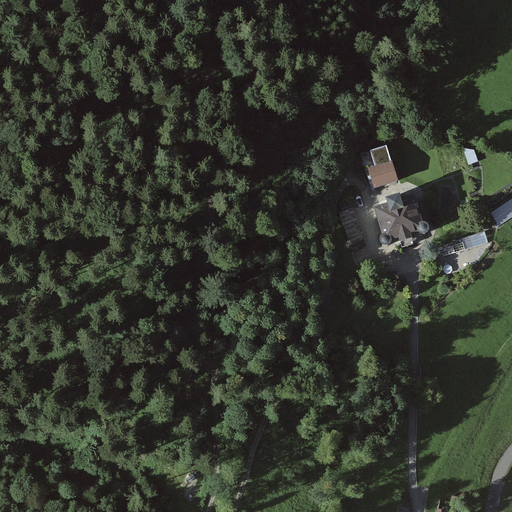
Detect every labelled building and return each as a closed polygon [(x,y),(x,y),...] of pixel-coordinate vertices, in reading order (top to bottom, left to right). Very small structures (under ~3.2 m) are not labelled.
[(387,134),(392,143),(404,137),(400,128),(387,134)] [(370,192),(397,185),(386,148),(360,156),(370,192)] [(463,150),(470,167),(480,166),(475,153),(463,150)] [(423,224),(415,196),(401,200),(401,198),(386,203),(387,205),(375,209),(383,237),(380,241),(382,246),(385,248),(391,247),(393,241),(399,239),(401,245),(413,240),(412,236),(418,233),(423,237),(427,236),(429,233),(429,227),(423,224)] [(511,200),(491,215),(499,227),(511,218),(511,200)] [(353,209),(339,215),(353,253),(367,248),(353,209)] [(438,238),(443,250),(491,233),(486,221),(438,238)] [(193,476),(187,480),(189,484),(195,480),(193,476)]
